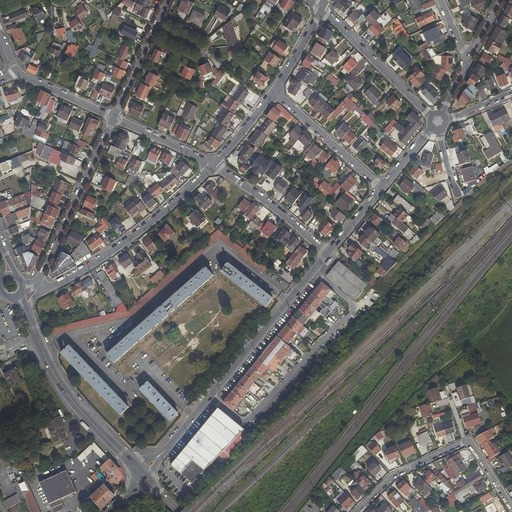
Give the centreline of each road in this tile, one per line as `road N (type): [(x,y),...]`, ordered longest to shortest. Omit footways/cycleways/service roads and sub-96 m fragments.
road 1 (unclassified): [(209,394),(246,423),(356,305),(313,269)]
road 2 (residential): [(47,288),(152,221),(212,165)]
road 3 (residential): [(114,117),(37,281)]
road 4 (residential): [(313,269),(209,394)]
road 5 (tertiary): [(36,338),(67,394),(130,462)]
road 6 (residential): [(322,9),(432,119)]
road 7 (residential): [(212,165),(328,251)]
road 8 (residential): [(273,93),(381,187)]
road 9 (residential): [(357,511),(398,473),(469,441)]
road 10 (residential): [(150,39),(191,58),(204,51),(202,35),(161,16)]
